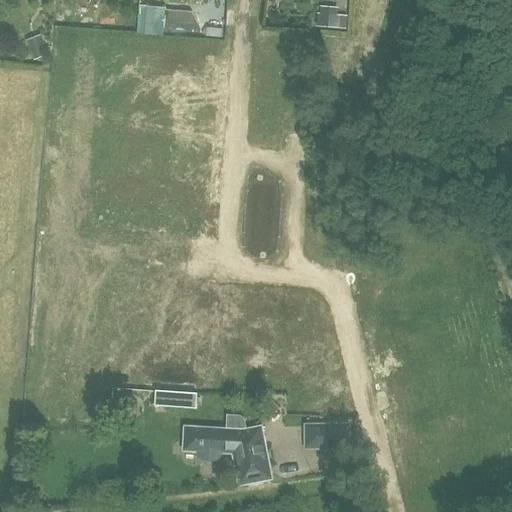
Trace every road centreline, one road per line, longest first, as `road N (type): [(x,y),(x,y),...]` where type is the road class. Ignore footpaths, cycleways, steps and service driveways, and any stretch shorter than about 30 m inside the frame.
road 1 (residential): [(300,275),(325,283),(338,299),(392,511)]
road 2 (residential): [(233,153),(228,253),(246,271),(300,275)]
road 3 (residential): [(233,153),(283,158),(294,169),(300,275)]
road 4 (residential): [(243,0),(233,153)]
